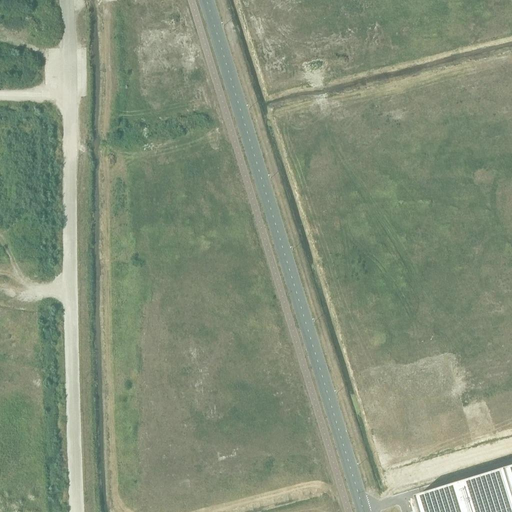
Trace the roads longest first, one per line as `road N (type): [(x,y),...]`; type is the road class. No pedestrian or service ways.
road 1 (unclassified): [(208,0),(365,511)]
road 2 (unclassified): [(77,511),(67,0)]
